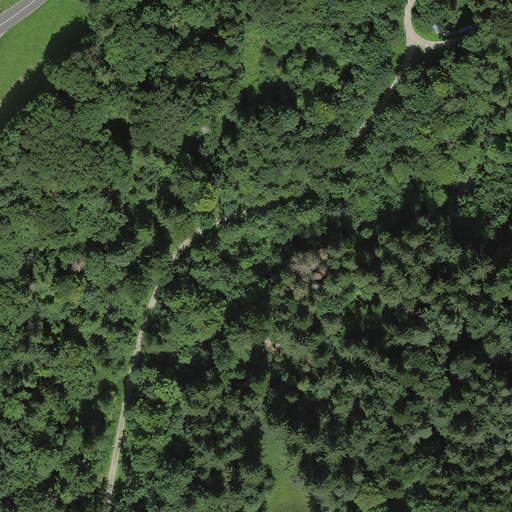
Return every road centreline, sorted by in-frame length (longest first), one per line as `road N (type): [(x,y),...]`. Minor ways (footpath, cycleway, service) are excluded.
road 1 (track): [(104,511),(143,326),(178,245),(229,214),(314,189),(341,167),(409,71),(414,49),(511,18)]
road 2 (track): [(511,227),(477,283),(447,357),(417,487),(421,511)]
